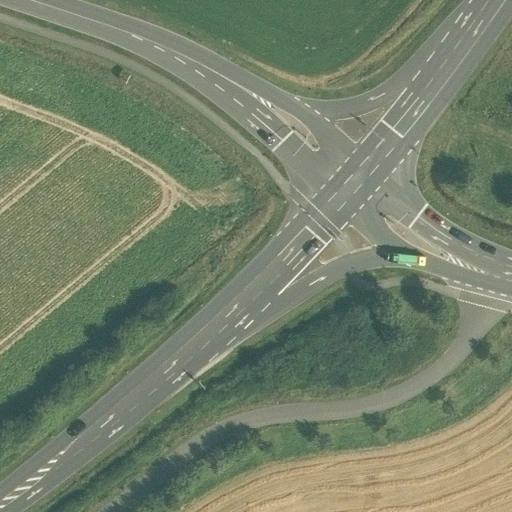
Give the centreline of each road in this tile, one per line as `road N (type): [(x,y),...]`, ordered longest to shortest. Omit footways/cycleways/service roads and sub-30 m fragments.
road 1 (unclassified): [(110,511),(239,423),(352,410),(404,393),(440,371),(508,279)]
road 2 (secondary): [(133,35),(253,115),(341,197)]
road 3 (primary): [(0,505),(201,340)]
road 4 (primary): [(201,340),(348,266),(419,260)]
road 5 (primary): [(496,0),(396,88),(344,109),(300,112)]
road 6 (primary): [(366,168),(496,0)]
road 7 (primary): [(201,340),(341,197)]
road 8 (secondary): [(300,112),(197,55),(133,35)]
road 9 (secondary): [(508,279),(416,215),(366,168)]
